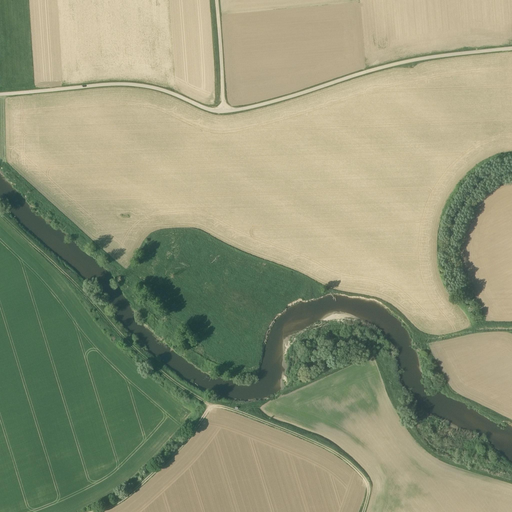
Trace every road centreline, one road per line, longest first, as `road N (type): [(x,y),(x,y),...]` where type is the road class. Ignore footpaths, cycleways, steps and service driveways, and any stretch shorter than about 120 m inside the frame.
road 1 (track): [(360,511),(367,480),(341,454),(210,406),(131,493),(95,511)]
road 2 (unclassified): [(224,111),(394,66),(511,51)]
road 3 (track): [(0,214),(167,377),(210,406)]
road 4 (unclassified): [(0,94),(130,84),(224,111)]
